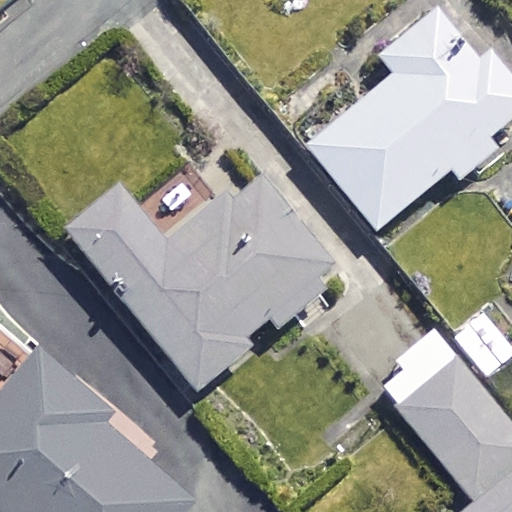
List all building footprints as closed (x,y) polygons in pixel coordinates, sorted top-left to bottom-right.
[(469,61),(430,13),(374,58),(390,78),(302,148),(371,233),(445,173),(453,183),(491,153),(482,142),(511,117),(511,92),(480,53),(469,61)] [(157,245),(112,191),(61,233),(193,392),(330,278),(250,182),(222,205),(215,197),(157,245)] [(511,337),(486,305),(449,334),(487,380),(511,359),(511,337)] [(511,511),(511,432),(434,339),(374,389),(470,504),(460,511),(511,511)] [(101,416),(34,356),(0,393),(0,511),(182,511),(189,505),(95,423),(101,416)]
